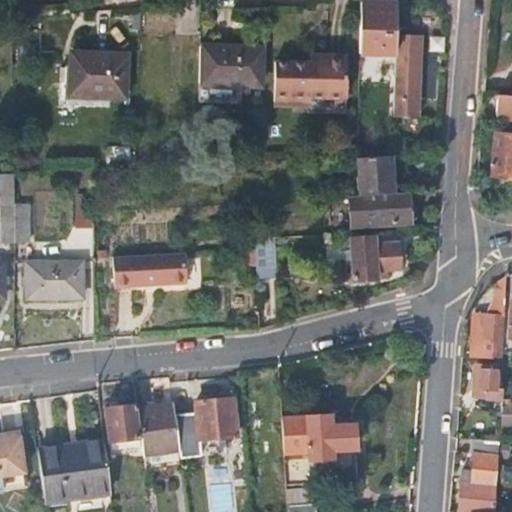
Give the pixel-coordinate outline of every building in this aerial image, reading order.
[(389,2),(360,1),(359,51),(394,53),(395,34),(396,3),(389,2)] [(394,53),(392,116),(417,116),(419,34),(395,34),(394,53)] [(206,44),(202,44),(201,80),(205,80),(205,82),(263,84),(266,46),(217,44),(217,43),(206,42),(206,44)] [(126,55),(70,53),(68,97),(123,99),(126,55)] [(322,61),(310,61),(274,60),(274,100),(310,100),(310,95),(345,96),(346,54),(323,53),(322,61)] [(310,53),(310,61),(322,61),(323,53),(310,53)] [(511,93),(499,92),(497,118),(511,119),(511,93)] [(511,132),(494,131),(490,173),(511,174),(511,132)] [(108,144),(106,158),(128,161),(130,147),(108,144)] [(357,155),(361,195),(393,193),(391,154),(357,155)] [(0,173),(0,240),(14,241),(14,203),(15,173),(0,173)] [(361,195),(349,196),(350,227),(409,223),(408,192),(393,193),(361,195)] [(89,202),(76,202),(75,227),(89,226),(89,202)] [(28,203),(14,203),(14,241),(28,241),(28,203)] [(373,237),(351,238),(353,281),(376,279),(375,269),(398,268),(397,244),(373,245),(373,237)] [(274,272),(273,238),(254,238),(255,249),(256,273),(274,272)] [(184,253),(112,257),(114,286),(144,285),(156,284),(186,282),(184,253)] [(81,298),(81,262),(27,263),(27,299),(81,298)] [(503,358),(505,310),(479,310),(476,356),(483,356),(499,357),(503,358)] [(499,357),(483,356),(480,379),(475,379),(475,388),(479,388),(478,397),(501,399),(501,396),(501,389),(496,389),(499,357)] [(511,396),(501,396),(501,399),(500,411),(511,411),(511,396)] [(233,398),(196,402),(198,422),(200,439),(238,435),(233,398)] [(180,451),(174,403),(136,407),(142,452),(143,455),(180,451)] [(136,407),(135,404),(105,408),(109,441),(105,441),(107,456),(142,452),(136,407)] [(511,411),(500,411),(500,427),(511,427),(511,411)] [(333,414),(282,416),(285,451),(312,450),(312,459),(335,459),(335,452),(358,451),(357,424),(333,424),(333,414)] [(0,474),(1,474),(24,471),(19,432),(1,434),(1,440),(0,439),(0,474)] [(499,439),(473,437),(472,475),(462,475),(460,511),(466,511),(497,511),(498,502),(495,500),(496,482),(498,482),(499,439)] [(107,456),(105,441),(36,451),(40,475),(44,499),(111,490),(107,461),(107,456)] [(236,511),(234,483),(209,486),(210,511),(236,511)] [(288,503),(313,501),(313,485),(287,486),(288,503)] [(288,511),(316,511),(316,501),(313,501),(288,503),(288,511)]
